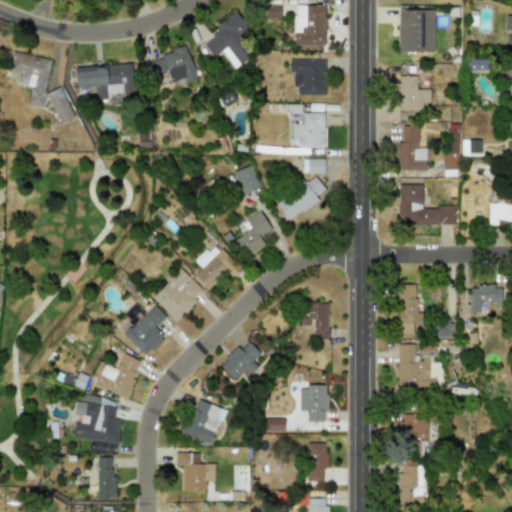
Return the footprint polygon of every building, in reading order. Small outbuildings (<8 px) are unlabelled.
[(279,17),(279,0),(264,0),(264,17),(279,17)] [(293,45),(324,44),(323,4),(292,5),(293,45)] [(432,52),(432,9),(397,9),(396,52),(432,52)] [(237,64),(251,54),(236,35),(246,28),(235,12),(208,31),(212,36),(202,43),(211,56),(225,46),(237,64)] [(511,44),(511,15),(505,15),(503,29),(511,30),(511,35),(506,34),(505,44),(511,44)] [(196,79),(185,46),(150,58),(156,75),(165,72),(169,82),(182,78),(184,83),(196,79)] [(27,105),(40,107),(50,59),(10,51),(7,70),(22,73),(21,78),(32,80),(27,105)] [(323,95),(324,59),(288,59),(288,72),(292,72),(292,86),(296,86),(295,94),(323,95)] [(485,70),(485,59),(465,59),(465,70),(485,70)] [(73,67),(75,89),(93,87),(94,101),(133,98),(130,63),(73,67)] [(416,75),(397,75),(396,111),(421,111),(421,103),(428,103),(429,89),(415,89),(416,75)] [(58,122),(72,116),(59,86),(45,93),(58,122)] [(322,113),(302,112),(301,124),(291,124),(291,138),(297,138),(297,147),(322,148),(322,113)] [(424,170),(424,148),(417,147),(417,125),(400,125),(400,141),(396,141),(396,169),(424,170)] [(442,167),(455,168),(457,129),(443,129),(442,167)] [(479,140),(460,139),(460,153),(479,154),(479,140)] [(323,173),(323,158),(301,158),(301,172),(323,173)] [(241,194),(259,186),(249,164),(232,172),(241,194)] [(323,189),(313,175),(275,204),(287,221),(317,199),(314,195),(323,189)] [(421,184),(397,184),(397,224),(452,225),(452,207),(420,206),(421,184)] [(487,202),(486,224),(496,224),(496,219),(511,219),(510,224),(511,224),(511,197),(496,197),(496,203),(487,202)] [(258,237),(270,229),(258,210),(244,219),(250,228),(233,239),(245,257),(263,244),(258,237)] [(193,274),(206,289),(226,271),(230,276),(239,268),(214,242),(193,261),(200,268),(193,274)] [(150,295),(174,321),(196,299),(193,297),(201,290),(179,268),(150,295)] [(414,284),(397,284),(398,333),(420,332),(419,312),(415,312),(414,284)] [(499,285),(468,286),(469,312),(479,312),(479,300),(487,300),(487,305),(500,305),(499,285)] [(311,339),(327,339),(327,302),(299,303),(300,325),(311,325),(311,339)] [(165,316),(153,305),(130,329),(128,326),(121,333),(144,356),(162,337),(153,328),(165,316)] [(450,337),(450,320),(434,320),(433,337),(450,337)] [(237,346),(218,364),(232,379),(245,367),(250,372),(256,366),(251,360),(259,353),(247,341),(239,349),(237,346)] [(397,386),(440,386),(440,361),(434,361),(434,345),(419,345),(420,354),(414,354),(414,343),(397,344),(397,386)] [(141,362),(121,352),(113,368),(100,361),(90,381),(122,398),(141,362)] [(298,386),(298,410),(305,410),(305,421),(322,421),(322,410),(326,410),(325,385),(298,386)] [(73,437),(116,443),(119,419),(112,418),(114,399),(81,395),(81,401),(74,400),(72,416),(75,416),(73,437)] [(181,433),(209,444),(223,409),(195,398),(181,433)] [(424,455),(425,414),(404,414),(403,454),(424,455)] [(305,480),(322,480),(322,467),(325,467),(325,443),(305,442),(305,480)] [(203,491),(203,481),(213,481),(213,463),(197,463),(197,452),(174,452),(174,465),(181,465),(180,490),(203,491)] [(96,496),(113,496),(112,456),(95,457),(96,496)] [(396,504),(423,504),(424,465),(414,465),(414,459),(401,459),(401,472),(397,472),(396,504)] [(325,511),(325,497),(306,498),(306,511),(325,511)]
